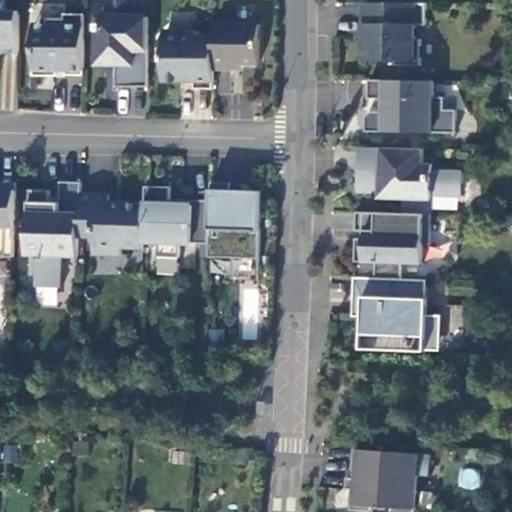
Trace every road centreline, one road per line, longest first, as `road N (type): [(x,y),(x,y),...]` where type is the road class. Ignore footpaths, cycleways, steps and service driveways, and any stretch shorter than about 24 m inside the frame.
road 1 (residential): [(282,511),(298,140)]
road 2 (residential): [(298,140),(0,135)]
road 3 (residential): [(298,140),(299,0)]
